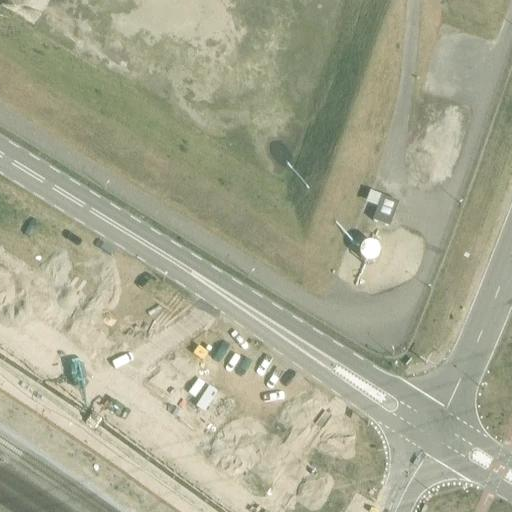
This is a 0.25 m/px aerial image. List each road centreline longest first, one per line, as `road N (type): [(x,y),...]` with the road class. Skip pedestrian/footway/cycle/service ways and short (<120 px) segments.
road 1 (unclassified): [(433,434),(0,155)]
road 2 (unclassified): [(433,434),(511,260)]
